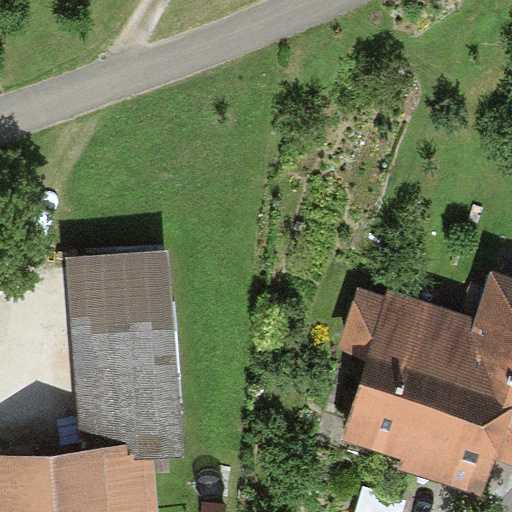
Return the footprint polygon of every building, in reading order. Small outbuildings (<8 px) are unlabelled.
[(68,243),(77,430),(129,427),(129,439),(154,437),(178,437),(168,238),(68,243)] [(368,340),(344,424),(403,442),(399,455),(481,480),(495,434),(511,439),(511,257),(491,251),(475,302),(388,275),(385,282),(368,340)] [(341,333),(368,340),(385,282),(358,274),(341,333)] [(0,511),(159,511),(154,437),(129,439),(129,427),(77,430),(0,435),(0,511)] [(370,485),(363,511),(411,511),(416,497),(370,485)]
